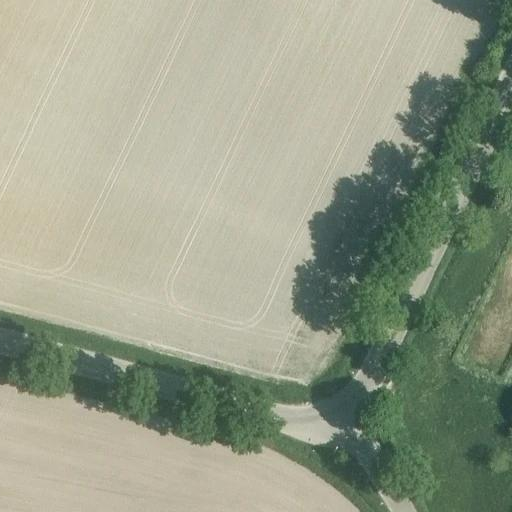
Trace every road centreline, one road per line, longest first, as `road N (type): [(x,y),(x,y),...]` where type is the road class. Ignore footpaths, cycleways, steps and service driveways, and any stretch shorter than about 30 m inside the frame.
road 1 (unclassified): [(329,436),(383,341),(511,68)]
road 2 (tertiary): [(329,436),(0,348)]
